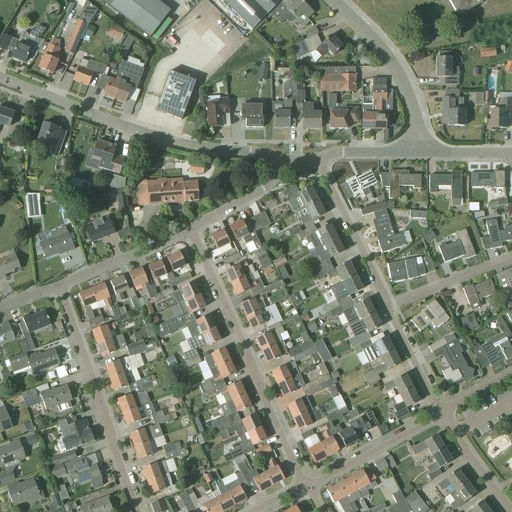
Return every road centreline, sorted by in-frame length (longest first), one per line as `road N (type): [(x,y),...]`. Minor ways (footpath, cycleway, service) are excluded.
road 1 (tertiary): [(277,164),(146,138),(0,80)]
road 2 (residential): [(307,487),(189,233)]
road 3 (residential): [(139,511),(56,286)]
road 4 (residential): [(420,154),(392,64),(329,0)]
road 5 (residential): [(390,308),(322,162)]
road 6 (residential): [(307,487),(439,413)]
road 7 (residential): [(56,286),(189,233)]
road 8 (residential): [(511,257),(390,308)]
road 9 (residential): [(507,511),(439,413)]
